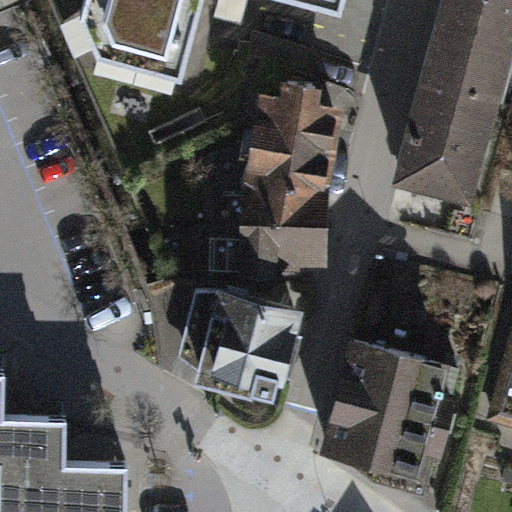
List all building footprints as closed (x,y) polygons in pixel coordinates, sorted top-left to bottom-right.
[(88,0),(88,2),(103,42),(190,65),(207,0),(88,0)] [(511,0),(451,0),(435,60),(511,80),(511,0)] [(511,109),(511,80),(435,60),(405,179),(489,202),(511,109)] [(344,101),(264,91),(246,271),(324,281),(344,101)] [(316,308),(232,289),(210,378),(292,401),(316,308)] [(458,358),(351,329),(322,443),(376,480),(422,492),(458,358)] [(0,464),(14,465),(82,465),(82,417),(20,417),(20,372),(0,371),(0,464)] [(141,511),(142,467),(14,465),(13,511),(141,511)]
